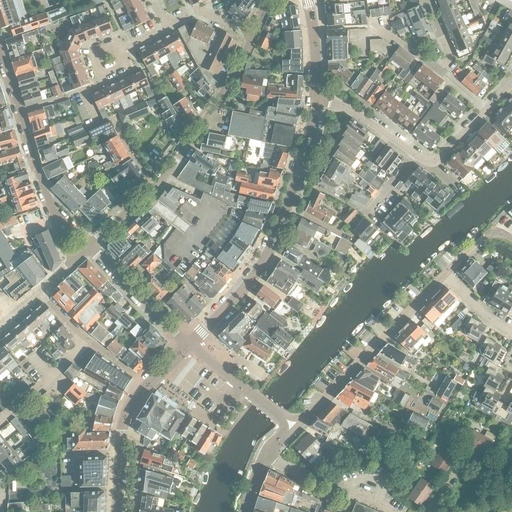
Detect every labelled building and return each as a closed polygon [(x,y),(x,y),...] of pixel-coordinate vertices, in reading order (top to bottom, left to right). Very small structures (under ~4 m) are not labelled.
[(13,36),(36,28),(42,26),(50,23),(46,13),(35,16),(19,21),(11,0),(0,0),(0,25),(1,28),(9,26),(13,36)] [(143,7),(139,0),(125,0),(112,6),(115,11),(125,7),(128,14),(143,7)] [(230,0),(225,8),(228,12),(227,12),(242,23),(250,12),(249,12),(236,2),(233,0),(230,0)] [(249,12),(257,2),(254,0),(237,0),(236,2),(249,12)] [(418,0),(410,0),(403,3),(405,9),(419,3),(418,0)] [(442,0),(435,3),(439,13),(456,6),(453,0),(442,0)] [(480,0),(469,0),(469,1),(473,10),(478,8),(476,4),(481,2),(480,0)] [(101,17),(94,20),(100,35),(113,30),(104,7),(106,7),(104,4),(97,7),(101,17)] [(327,13),(327,16),(344,14),(343,4),(335,4),(324,6),(325,13),(327,13)] [(278,8),(280,20),(298,16),(296,5),(278,8)] [(420,5),(407,11),(413,25),(424,20),(421,14),(424,13),(420,5)] [(439,13),(444,23),(460,16),(456,6),(439,13)] [(132,22),(122,26),(124,31),(149,20),(143,7),(128,14),(132,22)] [(379,17),(389,15),(388,7),(378,9),(379,17)] [(370,18),(379,17),(378,9),(369,10),(370,18)] [(509,23),(506,29),(511,32),(511,11),(510,11),(509,12),(507,10),(502,19),(509,23)] [(82,14),(77,16),(86,41),(100,35),(94,20),(86,23),(82,14)] [(345,25),(344,14),(327,16),(328,19),(326,19),(326,26),(345,25)] [(69,30),(64,41),(79,47),(81,43),(86,41),(77,16),(70,18),(73,28),(69,30)] [(300,28),(298,16),(280,20),(282,30),(285,29),(286,30),(300,28)] [(465,26),(460,16),(444,23),(448,33),(465,26)] [(469,28),(479,24),(484,22),(482,18),(477,20),(477,21),(468,25),(469,28)] [(395,27),(397,31),(404,28),(401,19),(391,23),(393,28),(395,27)] [(424,20),(413,25),(420,43),(430,39),(428,34),(432,32),(428,24),(426,25),(424,20)] [(197,21),(194,29),(190,37),(207,46),(207,45),(212,47),(219,34),(213,32),(215,30),(197,21)] [(186,40),(192,28),(185,25),(177,29),(184,41),(186,40)] [(448,33),(452,43),(469,36),(465,26),(448,33)] [(347,29),(326,30),(327,44),(328,60),(327,60),(327,61),(347,61),(348,60),(354,60),(354,56),(348,56),(347,29)] [(511,44),(511,32),(506,29),(503,35),(499,33),(497,36),(511,44)] [(32,37),(39,34),(37,30),(22,35),(5,40),(8,49),(29,42),(28,37),(31,36),(32,37)] [(228,63),(238,42),(231,39),(232,36),(221,30),(219,34),(212,47),(202,69),(203,69),(201,73),(198,68),(208,86),(214,92),(221,76),(219,76),(226,62),(228,63)] [(281,49),(286,50),(302,48),(301,30),(281,33),(282,41),(285,41),(286,49),(281,49)] [(175,32),(163,39),(177,63),(181,61),(175,50),(183,45),(175,32)] [(266,50),(270,40),(260,36),(255,45),(266,50)] [(473,46),(469,36),(452,43),(459,59),(471,54),(468,48),(473,46)] [(499,42),(495,48),(511,57),(511,54),(511,44),(497,36),(495,40),(499,42)] [(151,45),(158,59),(165,55),(172,66),(174,70),(179,67),(177,63),(163,39),(151,45)] [(375,39),(375,51),(379,51),(380,52),(385,41),(383,39),(375,39)] [(51,60),(53,67),(79,57),(77,51),(79,47),(64,41),(59,51),(61,56),(51,60)] [(380,52),(384,55),(391,45),(385,41),(380,52)] [(138,53),(146,66),(152,77),(157,74),(150,63),(158,59),(151,45),(138,53)] [(384,55),(390,60),(397,50),(391,45),(384,55)] [(399,47),(397,50),(390,60),(403,69),(397,76),(403,80),(411,70),(407,66),(414,58),(399,47)] [(302,73),(302,48),(286,50),(281,49),(273,50),(274,54),(277,56),(282,56),(282,72),(302,73)] [(511,57),(495,48),(492,53),(488,50),(482,60),(493,66),(496,61),(506,66),(511,57)] [(11,60),(16,77),(33,72),(34,73),(38,71),(34,59),(44,56),(47,68),(51,67),(47,55),(44,49),(31,53),(31,54),(11,60)] [(66,68),(69,76),(84,69),(79,57),(53,67),(55,72),(66,68)] [(469,89),(484,71),(471,59),(467,63),(471,66),(471,65),(473,66),(472,68),(478,73),(476,76),(470,71),(461,82),(469,89)] [(347,68),(347,61),(327,61),(328,77),(335,76),(345,84),(345,83),(349,86),(358,75),(347,68)] [(178,69),(178,70),(180,74),(187,70),(184,65),(178,69)] [(403,80),(408,84),(414,76),(424,84),(433,73),(422,65),(415,74),(411,70),(403,80)] [(385,66),(381,72),(386,75),(390,70),(385,66)] [(214,92),(208,86),(198,68),(188,77),(196,84),(194,87),(208,101),(215,93),(214,92)] [(89,83),(84,69),(69,76),(72,84),(62,88),(64,93),(89,83)] [(268,76),(268,71),(245,69),(244,74),(243,74),(241,87),(242,87),(242,86),(247,86),(246,94),(264,97),(266,91),(265,89),(264,87),(262,86),(263,79),(266,79),(267,77),(268,76)] [(350,87),(352,89),(363,97),(373,83),(381,72),(376,69),(368,80),(360,73),(358,76),(358,75),(349,86),(350,87)] [(142,71),(129,77),(136,90),(144,87),(149,98),(154,95),(142,71)] [(469,89),(477,95),(486,84),(481,80),(484,78),(488,81),(491,76),(484,71),(469,89)] [(37,82),(34,73),(33,72),(16,77),(20,87),(37,82)] [(186,86),(176,72),(167,78),(170,81),(171,81),(178,92),(186,86)] [(433,73),(424,84),(434,92),(428,100),(433,104),(441,94),(436,90),(443,81),(433,73)] [(268,87),(266,97),(301,100),(302,76),(287,75),(286,87),(290,87),(290,89),(283,88),(283,85),(268,83),(268,87)] [(129,77),(117,83),(129,107),(133,105),(128,94),(136,90),(129,77)] [(20,87),(22,96),(39,91),(37,82),(20,87)] [(117,83),(104,88),(111,102),(118,99),(124,110),(129,107),(117,83)] [(362,98),(372,105),(385,87),(381,84),(379,87),(373,83),(363,97),(362,98)] [(54,96),(61,94),(58,85),(51,87),(54,96)] [(379,110),(382,113),(400,89),(397,87),(390,96),(385,91),(374,105),(380,109),(379,110)] [(103,106),(111,102),(104,88),(91,95),(103,120),(108,117),(103,106)] [(386,114),(392,119),(402,105),(394,99),(397,95),(400,98),(404,92),(400,89),(382,113),(385,115),(386,114)] [(25,106),(43,101),(39,91),(22,96),(25,106)] [(441,94),(433,104),(432,105),(433,105),(442,112),(445,109),(457,118),(465,108),(448,94),(445,97),(441,94)] [(178,142),(179,142),(186,131),(167,97),(158,102),(164,113),(162,114),(178,142)] [(188,128),(188,129),(197,117),(185,97),(173,105),(188,128)] [(299,112),(301,100),(266,97),(266,98),(274,99),(272,107),(299,112)] [(148,106),(150,105),(149,102),(146,103),(146,102),(119,113),(123,123),(150,112),(148,106)] [(0,133),(14,129),(7,105),(0,107),(0,133)] [(30,123),(33,133),(45,128),(43,121),(55,117),(52,105),(27,112),(30,123)] [(396,124),(400,127),(411,112),(415,108),(410,105),(407,109),(402,105),(392,119),(397,123),(396,124)] [(411,133),(416,137),(431,149),(439,137),(425,126),(431,120),(440,127),(448,117),(442,112),(433,105),(411,133)] [(227,135),(265,143),(287,147),(290,147),(296,125),(299,112),(272,107),(263,106),(261,117),(232,111),(227,135)] [(511,115),(505,108),(503,106),(494,115),(497,117),(494,119),(496,121),(492,125),(504,137),(511,128),(511,115)] [(420,118),(411,112),(400,127),(403,129),(404,128),(409,132),(420,118)] [(346,126),(364,140),(365,140),(368,136),(365,134),(368,130),(352,118),(351,117),(348,120),(350,121),(346,126)] [(106,141),(117,135),(111,121),(93,130),(91,130),(90,135),(88,136),(90,141),(96,141),(96,137),(102,134),(106,141)] [(494,149),(505,139),(487,122),(477,133),(492,147),(494,149)] [(59,124),(45,128),(33,133),(37,150),(50,146),(47,139),(52,137),(62,134),(59,124)] [(82,125),(67,131),(70,137),(84,131),(82,125)] [(358,148),(364,140),(346,126),(344,129),(346,131),(342,135),(358,148)] [(0,151),(19,146),(14,129),(0,133),(0,151)] [(75,146),(89,140),(90,140),(88,136),(86,131),(71,137),(75,146)] [(206,145),(201,144),(200,150),(219,154),(221,148),(224,148),(226,137),(209,133),(206,145)] [(473,141),(469,145),(482,157),(492,147),(477,133),(474,136),(471,139),(473,141)] [(109,154),(109,155),(123,146),(117,135),(103,144),(102,143),(96,147),(99,151),(104,147),(109,154)] [(342,140),(338,145),(354,157),(360,149),(358,148),(342,135),(342,136),(340,139),(342,140)] [(373,147),(378,151),(385,143),(379,139),(373,147)] [(265,143),(263,157),(272,159),(270,166),(283,170),(286,161),(290,147),(287,147),(265,143)] [(60,152),(56,153),(54,145),(50,147),(50,146),(37,150),(42,164),(58,158),(62,156),(67,154),(72,152),(72,150),(67,152),(66,149),(60,152)] [(356,158),(354,157),(338,145),(336,148),(338,150),(334,155),(350,167),(356,158)] [(482,157),(469,145),(465,149),(463,147),(460,150),(457,153),(472,168),(473,168),(472,167),(482,157)] [(26,170),(19,146),(0,151),(0,165),(10,163),(12,170),(8,173),(10,178),(19,175),(18,173),(26,170)] [(123,146),(109,154),(109,155),(112,160),(109,162),(112,168),(116,166),(115,164),(121,161),(122,161),(123,160),(129,156),(123,146)] [(381,169),(395,151),(392,148),(391,150),(386,146),(373,162),(381,169)] [(217,165),(196,150),(189,160),(200,168),(210,175),(217,165)] [(402,159),(401,158),(397,155),(398,153),(395,151),(381,169),(389,175),(402,159)] [(447,164),(462,179),(472,168),(457,153),(447,164)] [(332,157),(327,166),(350,182),(353,179),(348,176),(351,171),(332,157)] [(48,179),(66,171),(67,170),(61,159),(43,168),(48,179)] [(139,189),(148,182),(131,159),(108,175),(115,185),(122,180),(121,179),(128,174),(139,189)] [(195,179),(200,168),(189,160),(176,178),(203,192),(232,207),(247,210),(267,214),(271,203),(246,197),(239,195),(224,191),(225,186),(224,186),(227,177),(215,174),(215,175),(211,186),(195,179)] [(95,169),(91,161),(88,163),(87,167),(90,172),(95,169)] [(103,165),(107,171),(112,168),(109,162),(108,161),(103,165)] [(327,166),(322,174),(338,184),(340,180),(348,186),(350,182),(327,166)] [(410,168),(400,180),(408,187),(412,183),(417,188),(429,174),(422,168),(420,171),(417,168),(414,171),(410,168)] [(260,171),(256,186),(276,189),(282,172),(270,169),(269,173),(260,171)] [(29,179),(26,170),(18,173),(19,175),(10,178),(4,180),(0,181),(0,189),(0,190),(6,187),(16,183),(16,185),(29,180),(29,179)] [(48,179),(54,186),(64,176),(65,177),(68,174),(66,171),(48,179)] [(236,172),(235,180),(247,183),(249,175),(236,172)] [(361,178),(362,179),(369,185),(373,180),(365,173),(361,178)] [(429,174),(417,188),(411,196),(415,199),(419,195),(420,196),(423,192),(428,196),(438,185),(431,180),(434,178),(429,174)] [(57,194),(60,197),(73,185),(78,181),(75,177),(69,182),(65,177),(64,176),(54,186),(51,188),(52,189),(52,190),(56,195),(57,194)] [(317,186),(338,196),(342,189),(337,185),(330,182),(328,180),(329,179),(321,176),(317,186)] [(373,180),(369,185),(377,191),(381,185),(377,183),(380,180),(376,176),(373,180)] [(377,191),(369,185),(362,179),(358,184),(361,186),(360,187),(368,192),(367,193),(372,197),(377,191)] [(16,183),(6,187),(0,190),(1,193),(0,193),(0,198),(9,195),(13,193),(13,196),(25,192),(25,191),(32,189),(29,180),(16,185),(16,183)] [(272,200),(276,189),(256,186),(247,183),(235,180),(232,191),(272,200)] [(75,213),(79,209),(88,201),(73,185),(60,197),(62,199),(61,200),(64,203),(65,202),(70,207),(69,208),(73,213),(74,212),(75,213)] [(443,201),(447,204),(454,194),(446,188),(444,190),(438,185),(428,196),(425,200),(436,210),(443,201)] [(158,200),(174,212),(187,194),(172,188),(168,194),(164,191),(158,200)] [(11,200),(13,205),(35,197),(32,189),(25,191),(25,192),(13,196),(13,193),(9,195),(0,198),(0,199),(1,203),(11,200)] [(305,211),(328,224),(334,213),(320,205),(325,196),(315,190),(305,211)] [(368,202),(370,196),(359,191),(358,192),(355,191),(353,195),(368,202)] [(182,277),(183,275),(194,263),(200,257),(206,250),(207,251),(210,253),(209,255),(214,258),(219,263),(233,273),(251,249),(262,230),(241,223),(241,222),(229,216),(232,207),(203,192),(200,200),(187,194),(174,212),(181,217),(163,241),(158,236),(158,237),(157,236),(154,239),(154,240),(155,240),(159,244),(153,253),(182,277)] [(95,194),(88,201),(79,209),(94,225),(104,215),(101,213),(107,207),(95,194)] [(352,195),(348,202),(363,209),(366,202),(352,195)] [(36,197),(35,197),(13,205),(15,213),(39,205),(36,197)] [(412,210),(414,208),(403,198),(392,211),(406,224),(416,214),(412,210)] [(247,210),(232,207),(229,216),(241,222),(241,223),(262,230),(267,214),(247,210)] [(358,212),(350,208),(340,219),(347,225),(358,212)] [(134,221),(142,228),(149,234),(155,229),(154,228),(159,224),(146,211),(134,221)] [(392,211),(380,223),(383,226),(380,230),(385,235),(389,231),(395,237),(399,232),(401,233),(403,233),(405,232),(406,230),(406,228),(405,226),(406,224),(392,211)] [(16,222),(14,216),(4,219),(7,226),(16,222)] [(301,218),(296,230),(313,238),(316,232),(326,236),(328,231),(301,218)] [(365,218),(353,232),(359,238),(353,244),(365,255),(368,258),(373,253),(370,250),(371,248),(369,247),(373,242),(369,238),(377,229),(365,218)] [(142,228),(134,221),(125,230),(131,236),(137,231),(138,232),(142,228)] [(7,226),(0,229),(0,256),(7,268),(9,273),(15,268),(32,289),(48,275),(37,261),(44,256),(42,251),(41,252),(39,250),(38,250),(33,238),(32,236),(23,240),(16,222),(7,226)] [(60,260),(57,252),(48,230),(36,235),(36,237),(33,238),(38,250),(39,250),(41,252),(42,251),(44,256),(51,272),(60,264),(61,261),(60,260)] [(309,242),(315,245),(317,240),(313,238),(296,230),(291,241),(306,248),(309,242)] [(129,237),(123,231),(108,246),(108,249),(118,259),(130,246),(125,241),(129,237)] [(345,256),(352,244),(341,238),(334,250),(345,256)] [(124,265),(130,271),(151,251),(140,240),(119,260),(124,265)] [(317,240),(315,245),(312,251),(316,252),(317,258),(328,256),(332,248),(318,242),(319,241),(317,240)] [(283,256),(302,270),(303,271),(306,265),(309,267),(310,264),(307,258),(307,259),(305,258),(306,257),(303,255),(303,254),(288,246),(283,256)] [(219,263),(214,258),(209,255),(210,253),(207,251),(203,256),(211,262),(208,266),(213,271),(212,273),(225,283),(233,273),(219,263)] [(141,265),(150,274),(161,262),(153,254),(141,265)] [(120,300),(123,297),(122,296),(92,264),(87,259),(77,269),(97,289),(108,299),(110,297),(116,303),(119,300),(120,300)] [(486,273),(472,259),(469,259),(465,262),(465,266),(458,273),(472,288),(486,273)] [(281,260),(275,270),(294,283),(296,280),(316,294),(322,284),(306,273),(303,271),(302,270),(300,274),(281,260)] [(210,297),(212,297),(217,292),(210,285),(212,281),(203,273),(204,272),(203,271),(200,268),(194,263),(183,275),(210,297)] [(323,269),(310,264),(309,267),(306,265),(303,271),(306,273),(322,284),(326,287),(330,281),(328,269),(323,269)] [(485,269),(495,278),(498,272),(491,264),(485,269)] [(217,292),(225,283),(212,273),(213,271),(208,266),(203,271),(204,272),(203,273),(212,281),(210,285),(217,292)] [(0,278),(5,276),(9,273),(7,268),(0,272),(0,278)] [(9,273),(5,276),(10,283),(3,289),(10,298),(12,296),(16,301),(24,295),(32,289),(15,268),(9,273)] [(294,284),(294,283),(275,270),(272,274),(266,282),(286,296),(287,295),(288,296),(290,296),(292,292),(293,292),(297,287),(298,287),(298,286),(294,284)] [(78,290),(84,296),(87,293),(84,290),(85,289),(77,280),(80,277),(75,271),(73,272),(71,274),(64,281),(75,292),(78,290)] [(161,283),(163,286),(173,276),(170,274),(161,283)] [(163,286),(161,283),(160,283),(160,284),(151,275),(142,284),(148,290),(149,289),(153,293),(152,294),(158,301),(168,291),(163,286)] [(71,297),(77,303),(84,296),(78,290),(75,292),(64,281),(58,287),(69,298),(71,297)] [(483,301),(497,310),(511,286),(509,285),(507,288),(495,281),(483,301)] [(167,303),(188,324),(198,315),(186,305),(185,305),(183,303),(192,293),(182,285),(167,303)] [(275,310),(282,300),(263,285),(256,295),(275,310)] [(444,286),(435,295),(449,307),(457,299),(444,286)] [(511,288),(511,286),(497,310),(507,315),(508,312),(511,314),(511,291),(511,288)] [(51,295),(61,306),(67,312),(77,303),(71,297),(69,298),(58,287),(51,293),(51,295)] [(84,296),(77,303),(67,312),(78,323),(87,332),(107,309),(101,302),(104,299),(92,288),(87,293),(84,296)] [(194,295),(186,305),(198,315),(206,306),(194,295)] [(427,303),(440,316),(449,307),(435,295),(427,303)] [(292,297),(287,304),(293,311),(296,314),(302,306),(292,297)] [(242,311),(249,316),(251,318),(252,318),(257,322),(265,312),(260,308),(261,306),(253,299),(242,311)] [(33,313),(47,329),(52,335),(56,331),(46,320),(53,314),(44,303),(33,313)] [(421,321),(424,324),(430,330),(434,325),(433,324),(440,316),(427,303),(419,311),(425,317),(421,321)] [(116,320),(121,314),(111,305),(106,312),(116,320)] [(273,311),(269,315),(282,326),(285,322),(273,311)] [(242,346),(249,335),(250,333),(255,327),(257,325),(258,323),(257,322),(252,318),(251,318),(249,316),(248,318),(241,312),(218,335),(235,353),(242,346)] [(258,323),(257,325),(263,331),(267,333),(287,349),(294,340),(280,329),(282,326),(269,315),(265,312),(257,322),(258,323)] [(470,318),(471,318),(473,315),(468,312),(467,313),(465,315),(465,316),(462,321),(460,318),(451,326),(455,330),(461,324),(466,326),(470,318)] [(47,329),(33,313),(23,322),(32,332),(38,327),(43,332),(47,329)] [(476,343),(482,346),(486,338),(487,338),(488,335),(483,332),(486,326),(485,327),(479,324),(480,323),(471,318),(470,318),(466,326),(466,327),(464,329),(466,335),(477,342),(476,343)] [(411,319),(402,328),(419,345),(428,337),(430,339),(435,335),(430,330),(424,324),(420,328),(411,319)] [(32,332),(23,322),(12,331),(26,347),(30,344),(25,338),(32,332)] [(88,333),(105,346),(113,336),(97,323),(88,333)] [(150,324),(143,330),(136,337),(155,354),(168,342),(150,324)] [(63,325),(56,331),(52,335),(57,341),(54,344),(63,353),(74,343),(70,338),(73,336),(63,325)] [(123,340),(121,342),(128,348),(130,351),(145,364),(150,359),(155,354),(136,337),(136,338),(122,325),(119,330),(120,331),(117,335),(123,340)] [(249,335),(259,341),(261,338),(255,333),(258,329),(255,327),(250,333),(249,335)] [(416,349),(419,345),(402,328),(393,337),(413,356),(418,351),(416,349)] [(26,347),(12,331),(1,340),(11,351),(17,345),(22,351),(26,347)] [(106,347),(119,358),(125,351),(122,348),(123,347),(119,344),(121,342),(123,340),(117,335),(106,347)] [(265,361),(272,350),(258,341),(257,340),(255,339),(249,335),(242,346),(265,361)] [(495,343),(487,338),(486,338),(482,346),(480,349),(482,355),(485,357),(481,363),(486,366),(489,362),(491,363),(490,363),(496,367),(497,366),(505,351),(500,348),(501,346),(500,347),(494,344),(495,343)] [(125,351),(119,358),(129,366),(137,372),(145,364),(130,351),(128,348),(121,342),(119,344),(123,347),(122,348),(125,351)] [(415,366),(418,361),(387,344),(379,353),(400,365),(404,360),(415,366)] [(3,347),(0,349),(0,361),(6,368),(15,360),(3,347)] [(462,351),(459,358),(466,362),(469,355),(462,351)] [(96,352),(83,371),(123,392),(133,377),(96,352)] [(392,380),(397,373),(399,369),(376,356),(366,366),(392,380)] [(10,373),(6,368),(0,361),(0,379),(1,381),(10,373)] [(490,363),(491,363),(489,362),(486,366),(486,367),(488,368),(482,380),(484,386),(486,387),(495,392),(503,377),(503,376),(502,378),(496,375),(500,368),(497,366),(496,367),(490,363)] [(123,392),(83,371),(82,370),(72,363),(64,373),(75,383),(86,392),(89,386),(103,394),(119,400),(123,392)] [(353,380),(372,392),(379,378),(371,373),(364,368),(360,372),(353,380)] [(409,376),(399,369),(397,373),(400,375),(407,379),(409,376)] [(455,375),(453,380),(461,386),(464,380),(455,375)] [(455,398),(457,393),(461,386),(453,380),(446,376),(436,394),(450,403),(454,397),(455,398)] [(23,379),(18,383),(26,392),(30,388),(23,379)] [(352,380),(343,389),(358,397),(354,404),(365,410),(374,393),(372,392),(353,380),(352,380)] [(19,398),(26,392),(18,383),(11,388),(19,398)] [(97,393),(86,392),(75,383),(64,395),(75,405),(83,397),(96,399),(97,393)] [(489,419),(493,421),(503,404),(498,401),(501,395),(500,396),(494,393),(495,392),(486,387),(480,398),(481,404),(492,411),(491,412),(493,413),(489,419)] [(392,395),(396,398),(400,391),(396,388),(392,395)] [(343,389),(335,398),(349,408),(352,403),(354,404),(358,397),(343,389)] [(171,442),(177,433),(187,417),(175,409),(178,404),(156,390),(154,395),(152,394),(131,428),(144,436),(143,445),(147,447),(149,443),(151,440),(156,432),(159,434),(171,442)] [(53,403),(47,391),(36,400),(44,410),(53,403)] [(400,391),(396,398),(394,402),(403,407),(410,397),(400,391)] [(4,394),(0,397),(7,407),(12,403),(4,394)] [(95,415),(113,419),(118,402),(103,396),(102,397),(101,396),(95,415)] [(437,413),(442,404),(432,398),(427,407),(437,413)] [(511,399),(508,406),(503,404),(493,421),(497,423),(501,418),(502,419),(506,412),(511,415),(511,399)] [(51,419),(44,410),(36,400),(19,414),(34,433),(51,419)] [(331,402),(316,417),(333,426),(333,427),(336,423),(348,429),(374,444),(381,431),(363,421),(351,414),(344,410),(331,402)] [(351,414),(363,421),(365,417),(353,410),(351,414)] [(413,412),(408,423),(424,431),(430,420),(413,412)] [(92,431),(110,431),(113,419),(95,415),(94,417),(87,415),(87,417),(78,415),(77,418),(86,420),(86,421),(93,423),(92,431)] [(188,415),(187,417),(177,433),(186,439),(198,421),(188,415)] [(10,421),(19,431),(23,427),(15,417),(10,421)] [(345,433),(348,429),(336,423),(333,427),(333,426),(316,417),(308,426),(327,437),(329,432),(333,434),(338,433),(340,430),(345,433)] [(186,439),(195,445),(196,445),(208,427),(198,421),(186,439)] [(28,433),(23,427),(19,431),(24,437),(28,433)] [(221,436),(208,427),(196,445),(195,445),(193,448),(204,455),(212,443),(217,445),(220,440),(221,436)] [(107,449),(110,432),(87,433),(87,429),(72,430),(72,438),(67,438),(67,450),(72,450),(73,450),(107,449)] [(473,430),(465,444),(485,455),(492,441),(473,430)] [(309,433),(295,448),(308,460),(322,446),(309,433)] [(43,444),(37,435),(32,439),(39,448),(43,444)] [(325,443),(335,452),(342,445),(328,437),(325,443)] [(14,451),(6,442),(0,446),(0,461),(1,462),(14,451)] [(361,451),(366,453),(370,446),(365,443),(361,451)] [(171,456),(176,450),(171,446),(166,453),(171,456)] [(444,473),(457,455),(444,446),(431,465),(444,473)] [(9,472),(13,468),(22,461),(18,455),(21,452),(18,448),(14,451),(1,462),(9,472)] [(500,463),(511,470),(511,452),(507,450),(500,463)] [(141,463),(144,464),(178,475),(178,473),(177,469),(173,468),(174,467),(158,462),(160,456),(156,454),(145,451),(144,451),(141,463)] [(179,451),(175,456),(182,460),(186,455),(179,451)] [(80,487),(105,486),(107,457),(79,458),(80,487)] [(189,460),(186,464),(193,469),(196,464),(189,460)] [(141,494),(153,496),(156,497),(164,499),(165,499),(167,493),(167,492),(175,494),(179,481),(180,480),(181,478),(181,476),(178,475),(144,464),(143,469),(140,468),(137,490),(142,491),(141,494)] [(276,487),(280,476),(269,470),(268,469),(264,481),(276,487)] [(291,493),(296,495),(305,499),(307,495),(301,492),(298,492),(292,489),(295,483),(280,476),(276,487),(290,494),(291,493)] [(421,479),(408,497),(421,506),(434,487),(421,479)] [(264,481),(259,494),(293,506),(297,496),(298,497),(314,504),(305,499),(296,495),(291,493),(290,494),(276,487),(264,481)] [(103,511),(104,492),(65,494),(66,511),(76,511),(103,511)] [(153,511),(154,506),(162,507),(164,499),(156,497),(153,496),(141,494),(140,503),(138,511),(153,511)] [(273,511),(275,508),(286,511),(289,511),(291,508),(258,497),(255,508),(265,511),(273,511)] [(42,502),(7,503),(7,511),(42,510),(41,511),(51,511),(52,504),(42,504),(42,502)] [(378,511),(356,502),(351,511),(378,511)]
